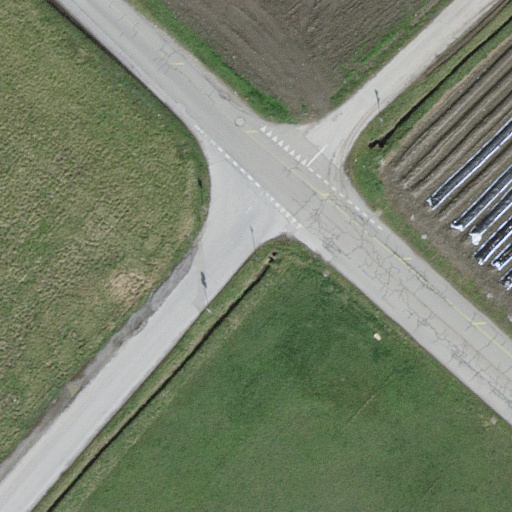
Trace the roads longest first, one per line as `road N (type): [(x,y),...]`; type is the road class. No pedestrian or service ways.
road 1 (unclassified): [(277,174),(206,277),(11,511)]
road 2 (residential): [(511,386),(277,174)]
road 3 (residential): [(277,174),(83,0)]
